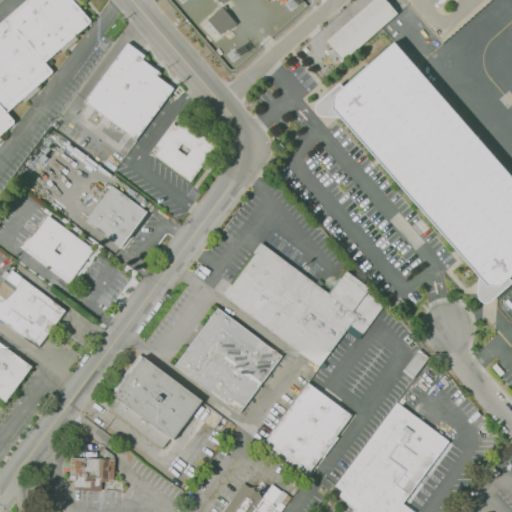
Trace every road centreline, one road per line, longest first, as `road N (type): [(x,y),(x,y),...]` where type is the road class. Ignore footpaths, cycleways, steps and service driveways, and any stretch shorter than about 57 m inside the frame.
road 1 (tertiary): [(245,153),(234,182),(6,490)]
road 2 (tertiary): [(130,0),(236,121),(245,153)]
